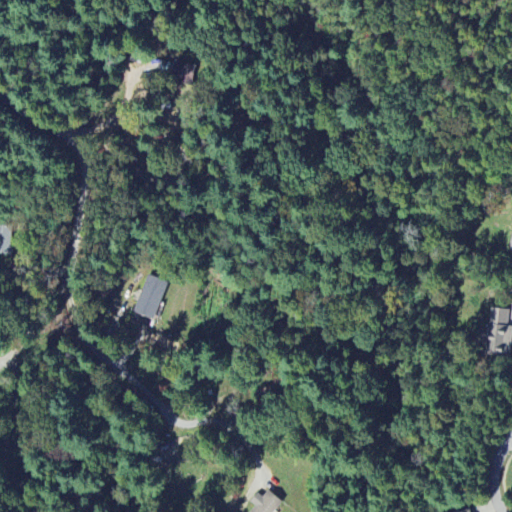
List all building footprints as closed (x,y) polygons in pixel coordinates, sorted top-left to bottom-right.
[(196,67),(162,64),(161,78),(194,81),(196,67)] [(0,255),(17,255),(16,230),(0,231),(0,255)] [(156,320),(166,282),(145,277),(135,315),(156,320)] [(511,334),(511,327),(508,327),(509,310),(490,309),(488,357),(511,358),(511,334)] [(262,498),(257,494),(249,503),(254,507),(250,511),(274,511),(282,502),(268,491),(262,498)]
